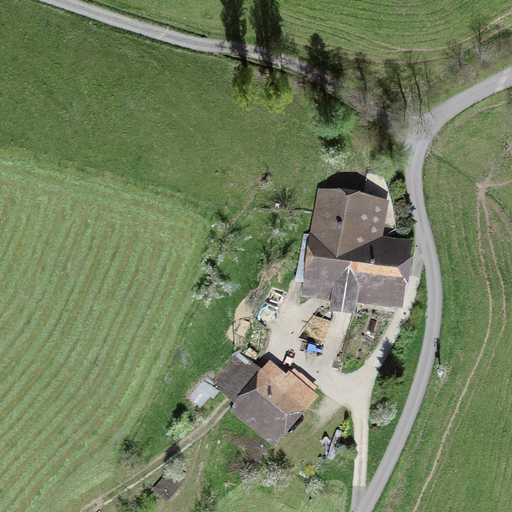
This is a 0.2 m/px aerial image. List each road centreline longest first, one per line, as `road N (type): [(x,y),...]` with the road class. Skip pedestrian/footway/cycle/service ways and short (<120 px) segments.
road 1 (unclassified): [(362,511),(413,405),(433,327),(432,265),(414,189),(416,145),(445,114),(511,77)]
road 2 (track): [(84,511),(215,417),(278,346)]
